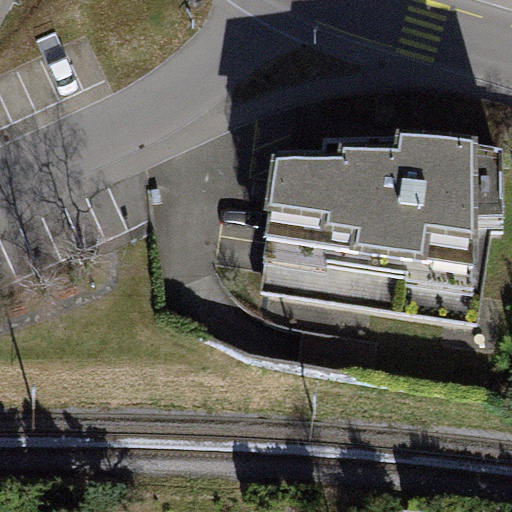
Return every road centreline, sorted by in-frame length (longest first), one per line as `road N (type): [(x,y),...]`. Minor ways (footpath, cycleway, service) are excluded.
road 1 (residential): [(0,176),(168,100),(299,0)]
road 2 (tertiary): [(346,0),(511,53)]
